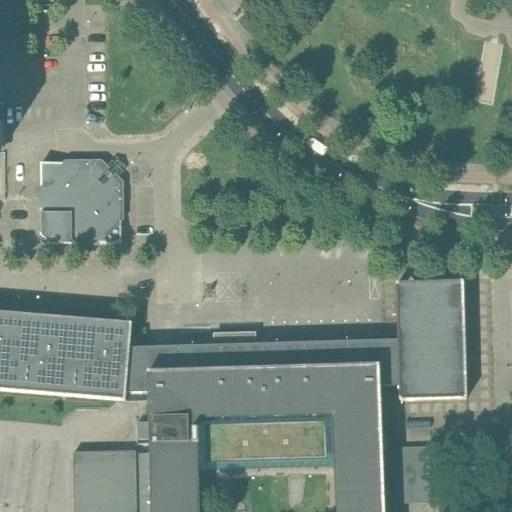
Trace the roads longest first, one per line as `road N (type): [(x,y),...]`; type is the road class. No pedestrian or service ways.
road 1 (tertiary): [(237,87),(310,151),(369,183),(425,201),(511,210)]
road 2 (unclassified): [(166,316),(162,152)]
road 3 (unclassified): [(19,153),(162,152)]
